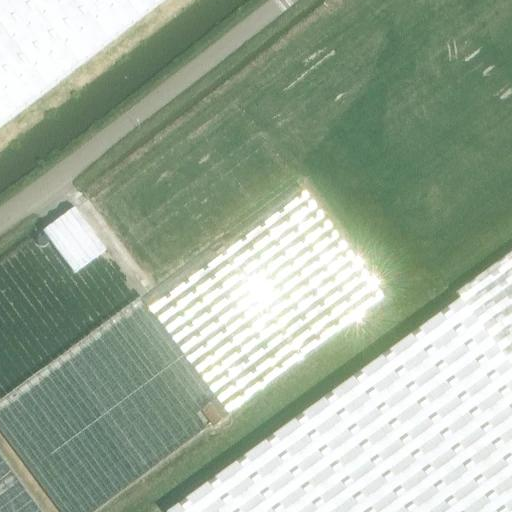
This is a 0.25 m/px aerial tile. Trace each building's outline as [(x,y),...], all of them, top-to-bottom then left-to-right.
[(0,0),(0,128),(165,0),(0,0)] [(142,298),(0,404),(0,428),(63,511),(97,511),(136,483),(207,430),(197,416),(202,412),(215,429),(230,417),(228,415),(236,409),(237,411),(384,301),(302,191),(147,305),(142,298)] [(65,218),(43,234),(75,275),(105,251),(88,229),(74,210),(65,218)] [(458,301),(171,508),(174,511),(511,511),(511,255),(484,276),(455,296),(458,301)] [(41,511),(0,455),(0,511),(41,511)]
